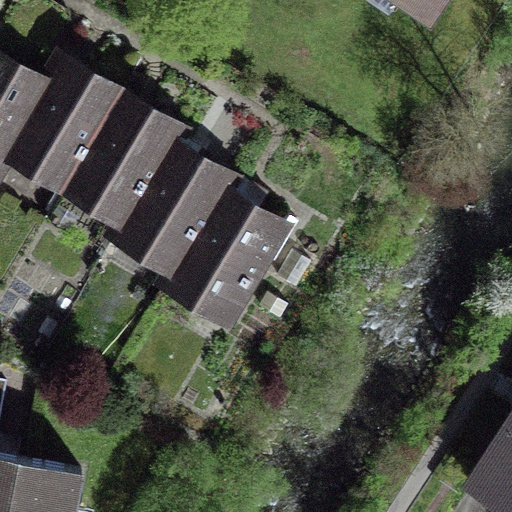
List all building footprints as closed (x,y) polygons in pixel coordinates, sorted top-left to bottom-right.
[(0,51),(0,159),(8,145),(47,80),(0,51)] [(62,55),(47,80),(8,145),(67,180),(121,89),(62,55)] [(179,124),(121,89),(67,180),(125,215),(171,137),(179,124)] [(230,172),(171,137),(125,215),(117,228),(176,263),(222,186),(230,172)] [(282,221),(222,186),(176,263),(168,276),(228,312),(282,221)] [(511,415),(471,478),(511,504),(511,415)] [(0,511),(70,511),(79,467),(0,451),(0,511)]
